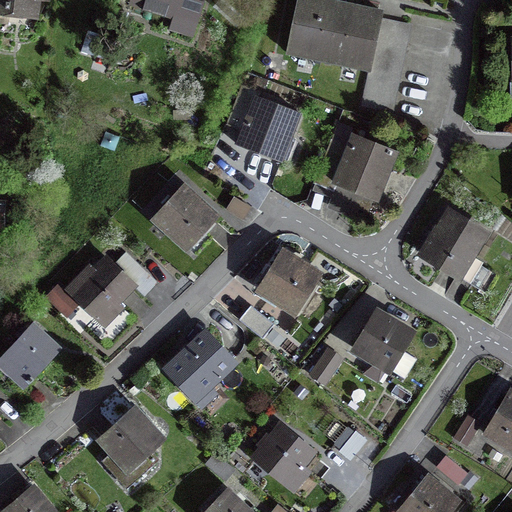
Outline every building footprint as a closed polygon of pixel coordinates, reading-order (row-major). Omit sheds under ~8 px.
[(0,0),(0,2),(4,3),(4,9),(7,9),(7,10),(32,13),(33,0),(0,0)] [(200,0),(132,0),(131,3),(193,23),(200,0)] [(360,107),(389,113),(407,25),(378,19),(380,12),(322,0),(297,0),(287,54),(367,71),(360,107)] [(104,58),(109,42),(87,34),(81,50),(104,58)] [(236,145),(279,161),(297,114),(255,98),(257,93),(240,86),(229,114),(246,120),(236,145)] [(347,153),(328,145),(313,184),(332,192),(335,185),(374,200),(393,152),(353,136),(347,153)] [(154,220),(185,247),(214,217),(183,188),(154,220)] [(435,234),(433,233),(420,255),(457,278),(484,234),(448,212),(435,234)] [(294,312),(317,276),(281,253),(258,289),(294,312)] [(89,269),(68,290),(104,325),(137,292),(106,261),(93,274),(89,269)] [(273,325),(249,306),(238,321),(261,340),(273,325)] [(388,370),(410,334),(375,313),(353,349),(388,370)] [(22,386),(55,350),(31,328),(6,355),(17,364),(8,373),(17,382),(17,381),(22,386)] [(232,362),(206,334),(166,371),(192,399),(232,362)] [(310,375),(322,384),(339,359),(327,351),(310,375)] [(511,451),(511,392),(509,391),(484,435),(511,451)] [(112,452),(102,461),(125,487),(155,460),(147,450),(159,440),(133,411),(101,439),(112,452)] [(306,463),(318,449),(298,430),(280,417),(268,431),(266,429),(256,441),(258,444),(250,453),(294,491),(312,468),(306,463)] [(465,446),(479,424),(466,417),(453,439),(465,446)] [(348,426),(334,441),(351,459),(368,438),(348,426)] [(204,462),(226,481),(237,469),(215,451),(204,462)] [(466,474),(444,457),(436,468),(457,485),(466,474)] [(446,511),(455,502),(426,478),(398,511),(446,511)] [(260,511),(228,482),(198,511),(260,511)] [(50,511),(32,489),(26,494),(22,490),(17,494),(20,499),(4,511),(50,511)] [(291,511),(278,501),(269,511),(291,511)]
